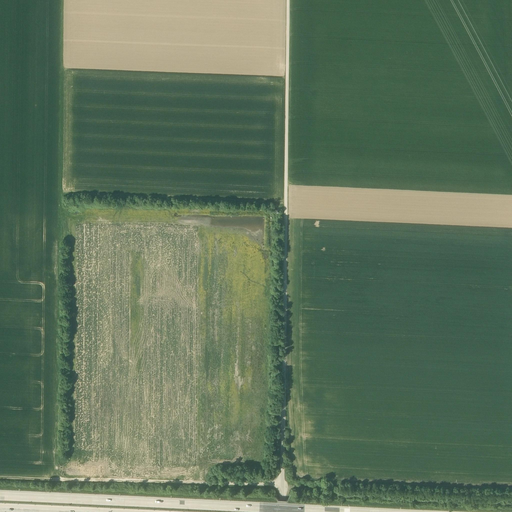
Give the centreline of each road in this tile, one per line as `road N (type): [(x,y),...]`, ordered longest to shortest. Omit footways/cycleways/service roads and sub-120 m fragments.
road 1 (unclassified): [(287,0),(282,496)]
road 2 (track): [(61,0),(56,481)]
road 3 (motorway): [(350,511),(0,496)]
road 4 (track): [(0,478),(281,485)]
